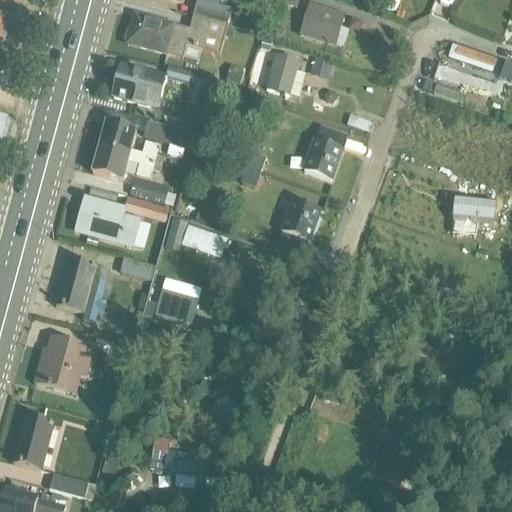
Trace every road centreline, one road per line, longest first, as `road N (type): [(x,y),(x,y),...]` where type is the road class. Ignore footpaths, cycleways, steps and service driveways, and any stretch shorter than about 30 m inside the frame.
road 1 (residential): [(511,57),(451,37),(432,41),(417,61),(254,511)]
road 2 (primary): [(0,284),(76,0)]
